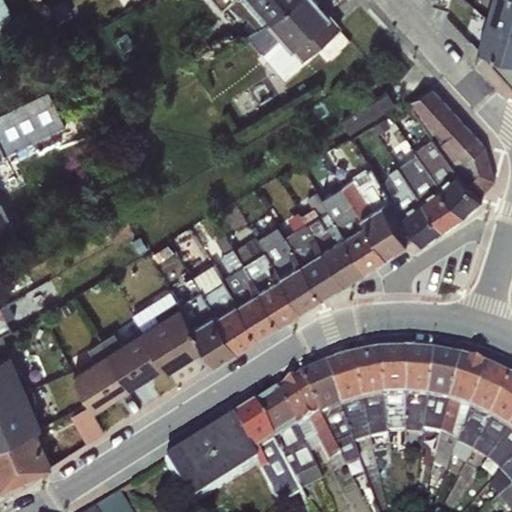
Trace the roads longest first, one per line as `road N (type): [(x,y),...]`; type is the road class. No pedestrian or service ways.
road 1 (residential): [(484,320),(359,315),(41,511)]
road 2 (residential): [(511,115),(405,0)]
